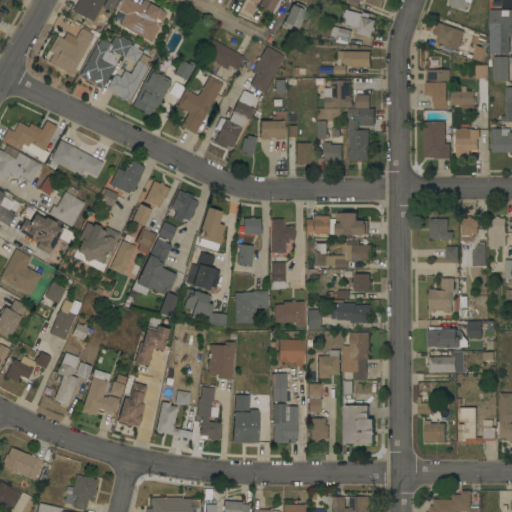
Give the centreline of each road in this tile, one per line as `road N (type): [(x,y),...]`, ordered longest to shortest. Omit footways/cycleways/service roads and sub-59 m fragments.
road 1 (residential): [(2,81),(241,189),(511,191)]
road 2 (residential): [(0,414),(126,467),(397,481),(511,478)]
road 3 (residential): [(417,0),(395,65),(397,511)]
